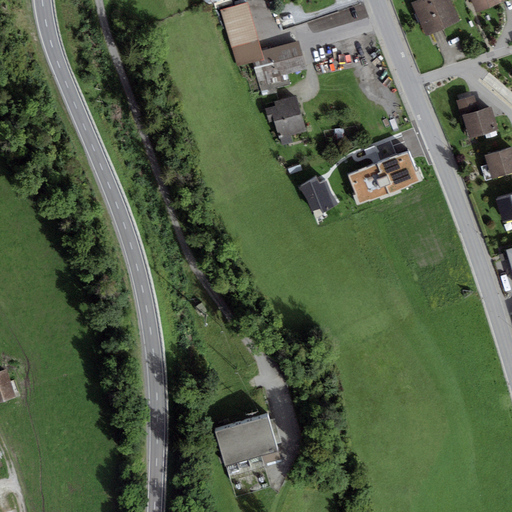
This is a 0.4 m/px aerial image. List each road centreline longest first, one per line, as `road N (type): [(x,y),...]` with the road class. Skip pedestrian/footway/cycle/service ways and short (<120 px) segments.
road 1 (secondary): [(42,0),(144,300),(157,396),(153,511)]
road 2 (secondary): [(377,0),(462,203),(511,363)]
